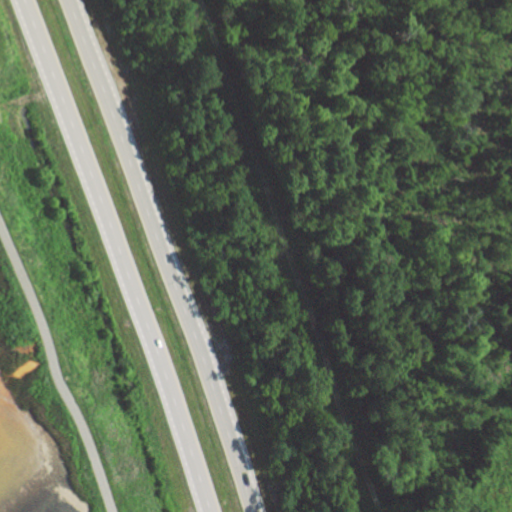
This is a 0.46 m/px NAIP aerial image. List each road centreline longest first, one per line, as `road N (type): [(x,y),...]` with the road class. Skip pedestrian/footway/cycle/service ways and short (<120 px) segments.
road 1 (trunk): [(20,0),(183,420),(210,511)]
road 2 (trunk): [(251,511),(67,0)]
road 3 (track): [(192,0),(367,511)]
